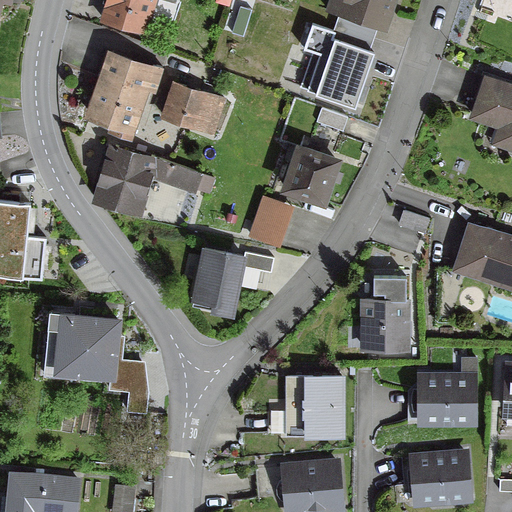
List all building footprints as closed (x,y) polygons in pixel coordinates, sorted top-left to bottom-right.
[(107,0),(101,20),(138,31),(147,2),(154,4),(154,0),(164,0),(173,2),(173,0),(107,0)] [(384,12),(387,0),(329,0),(326,10),(339,15),(336,25),(369,36),(372,26),(378,28),(384,12)] [(511,0),(480,0),(477,12),(511,23),(511,0)] [(367,86),(360,84),(370,52),(364,50),(368,39),(344,31),(340,42),(330,38),(332,33),(311,26),(313,21),(301,17),(288,54),(300,58),(304,48),(326,56),(314,93),(359,108),(367,86)] [(160,67),(152,64),(153,62),(134,55),(132,61),(110,53),(88,115),(111,123),(108,131),(129,138),(145,89),(144,89),(147,80),(155,83),(160,67)] [(511,130),(511,135),(508,147),(511,148),(511,87),(484,78),(471,116),(511,130)] [(211,134),(223,100),(174,82),(162,117),(211,134)] [(319,107),(314,122),(340,131),(345,117),(319,107)] [(141,205),(136,203),(146,172),(207,193),(212,178),(149,155),(148,158),(110,146),(94,199),(139,212),(141,205)] [(321,200),(334,161),(297,148),(283,187),(321,200)] [(298,211),(270,202),(259,239),(286,248),(298,211)] [(29,206),(11,217),(8,211),(0,216),(0,240),(23,279),(60,257),(60,256),(59,256),(29,206)] [(402,210),(398,224),(421,233),(426,218),(402,210)] [(511,239),(468,225),(454,268),(435,267),(433,319),(436,321),(480,324),(494,281),(511,286),(511,239)] [(243,251),(241,256),(202,248),(192,295),(211,299),(209,309),(230,313),(239,266),(269,272),(272,257),(243,251)] [(404,349),(404,299),(362,299),(362,348),(404,349)] [(57,369),(112,376),(118,322),(63,316),(57,369)] [(340,434),(340,376),(284,376),(284,434),(340,434)] [(471,421),(471,376),(418,376),(418,421),(471,421)] [(414,502),(467,497),(463,452),(410,457),(414,502)] [(339,506),(335,462),(282,466),(283,478),(278,481),(275,486),(276,492),(280,497),(285,500),(286,511),(339,506)] [(71,511),(75,480),(10,474),(7,511),(6,511),(71,511)] [(116,486),(113,511),(130,511),(133,488),(116,486)]
